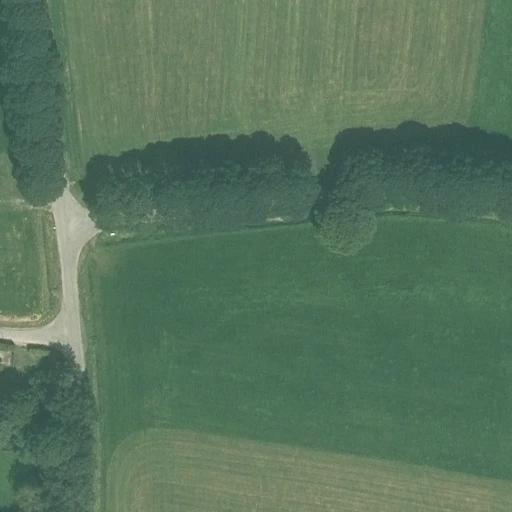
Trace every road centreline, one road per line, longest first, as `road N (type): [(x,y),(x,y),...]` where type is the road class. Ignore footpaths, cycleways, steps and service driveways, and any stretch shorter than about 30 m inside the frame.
road 1 (unclassified): [(511,205),(363,192),(63,223)]
road 2 (unclassified): [(63,223),(35,0)]
road 3 (unclassified): [(79,511),(74,336)]
